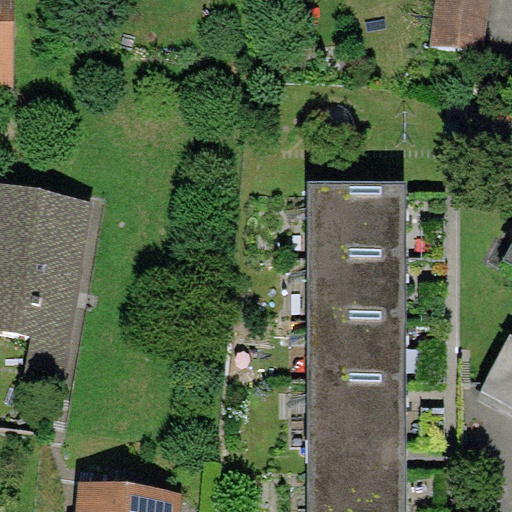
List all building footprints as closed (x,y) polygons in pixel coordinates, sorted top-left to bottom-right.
[(16,0),(0,0),(0,92),(18,92),(16,0)] [(491,0),(438,0),(432,45),(485,52),(491,0)] [(410,188),(312,188),(310,511),(408,511),(409,412),(409,338),(409,289),(409,228),(410,188)] [(99,211),(0,192),(0,340),(38,348),(33,375),(68,381),(99,211)] [(511,346),(483,400),(511,415),(511,346)] [(183,511),(185,495),(81,487),(79,511),(183,511)]
